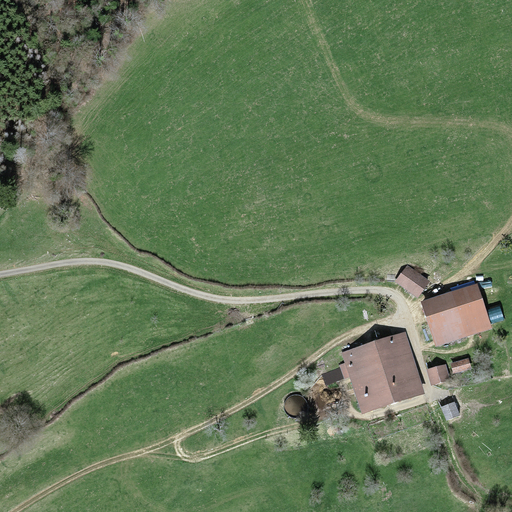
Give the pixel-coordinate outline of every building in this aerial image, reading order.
[(430,283),(408,266),(396,282),(419,298),(430,283)] [(492,328),(476,283),(420,303),(436,347),(492,328)] [(425,394),(405,332),(342,353),(362,414),(425,394)] [(445,364),(427,370),(432,385),(450,379),(445,364)] [(456,402),(442,407),(447,422),(461,417),(456,402)]
